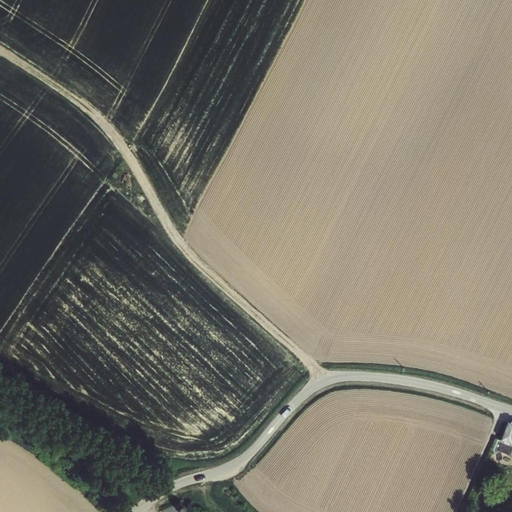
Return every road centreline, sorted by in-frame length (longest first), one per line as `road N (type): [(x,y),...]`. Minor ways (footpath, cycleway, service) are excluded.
road 1 (track): [(0,51),(108,128),(181,247),(324,380)]
road 2 (unclassified): [(136,511),(174,486),(235,465),(305,391),(334,377),(424,384),(504,408)]
